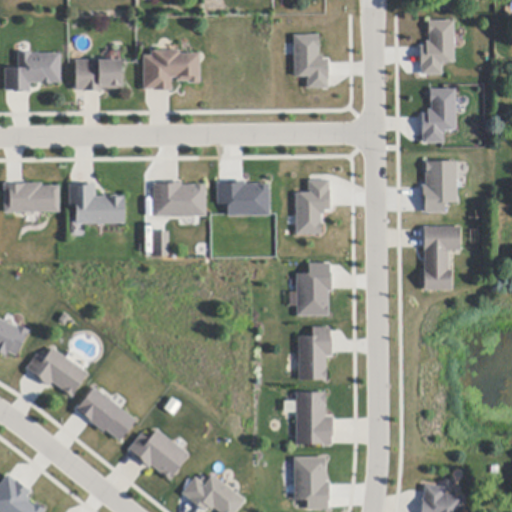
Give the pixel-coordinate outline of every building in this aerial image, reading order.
[(452,19),(452,62),(440,62),(440,74),(418,74),(418,42),(428,42),(428,19),(452,19)] [(320,36),(320,61),(327,61),(328,90),(308,91),(307,77),(295,77),(294,36),(320,36)] [(169,91),(154,91),(154,90),(146,90),(144,90),(144,57),(152,57),(152,52),(163,52),(170,52),(180,52),(180,55),(199,55),(199,84),(188,84),(188,82),(177,82),(177,78),(172,78),(172,91),(169,91)] [(61,55),(61,84),(30,84),(31,93),(30,93),(15,93),(15,92),(7,92),(5,92),(5,69),(19,69),(19,53),(20,53),(30,53),(31,53),(31,55),(61,55)] [(100,92),(77,92),(76,92),(76,61),(121,61),(122,90),(101,90),(101,92),(100,92)] [(456,133),(443,133),(444,144),(421,145),(420,111),(431,111),(431,90),(455,90),(456,133)] [(454,201),(443,201),(443,212),(420,212),(420,159),(454,159),(454,201)] [(330,180),(331,209),(322,210),(321,235),(295,234),(296,193),(308,193),(307,180),(330,180)] [(204,217),(145,217),(145,197),(153,197),(153,181),(204,181),(204,217)] [(267,215),(226,215),(226,204),(216,204),(216,181),(267,181),(267,215)] [(94,195),(124,195),(124,224),(69,224),(68,183),(94,183),(94,195)] [(5,185),(7,185),(23,185),(42,184),(42,187),(59,187),(60,213),(5,215),(5,185)] [(423,291),(424,249),(424,231),(424,228),(460,228),(460,252),(448,252),(447,272),(452,272),(452,292),(423,291)] [(152,255),(168,255),(168,231),(151,231),(152,255)] [(294,273),(307,273),(307,262),(330,262),(330,315),(294,315),(294,273)] [(0,356),(0,318),(27,330),(15,355),(6,351),(3,358),(0,356)] [(330,332),(330,338),(332,338),(332,354),(332,357),(326,357),(326,370),(327,370),(327,381),(299,382),(298,338),(312,337),(312,329),(330,328),(330,332)] [(74,365),(81,369),(88,375),(72,398),(53,384),(49,388),(47,387),(34,377),(35,375),(29,371),(27,370),(37,356),(45,361),(53,350),(74,365)] [(136,417),(119,442),(73,411),(90,386),(136,417)] [(294,391),(322,391),(322,412),(331,412),(331,444),(294,444),(294,391)] [(150,436),(155,428),(189,452),(168,482),(125,452),(140,429),(150,436)] [(292,457),(326,456),(327,508),(305,509),(304,499),(292,499),(292,457)] [(31,491),(26,498),(43,510),(41,511),(0,511),(0,479),(5,472),(31,491)] [(203,484),(210,474),(242,499),(232,511),(219,511),(209,504),(204,510),(181,493),(194,477),(203,484)] [(462,498),(460,511),(421,511),(424,493),(424,487),(445,489),(444,496),(462,498)]
